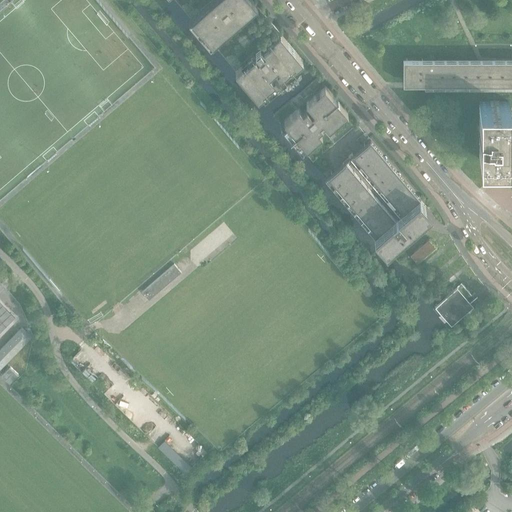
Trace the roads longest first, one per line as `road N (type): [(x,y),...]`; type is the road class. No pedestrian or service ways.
road 1 (tertiary): [(454,195),(305,20)]
road 2 (tertiary): [(511,378),(350,511)]
road 3 (tertiary): [(373,511),(511,400)]
